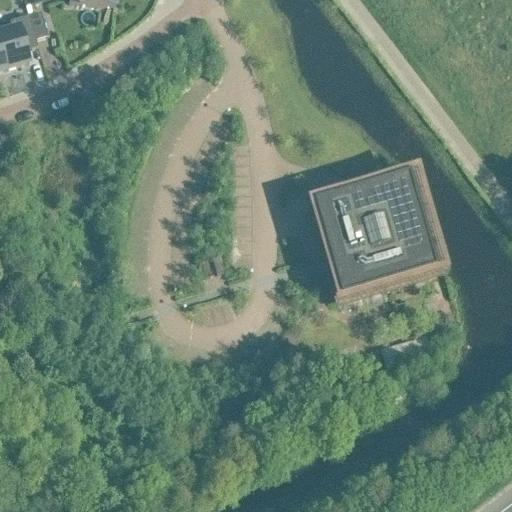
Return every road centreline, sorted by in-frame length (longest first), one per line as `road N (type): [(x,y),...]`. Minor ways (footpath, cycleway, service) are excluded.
road 1 (residential): [(236,74),(263,202),(260,309),(249,327),(215,343),(188,335),(158,301),(156,213),(209,105)]
road 2 (residential): [(0,116),(89,79),(202,0)]
